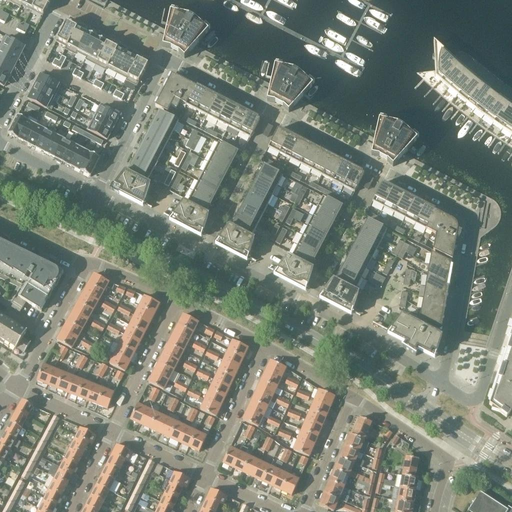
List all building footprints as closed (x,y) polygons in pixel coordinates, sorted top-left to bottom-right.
[(14,13),(21,0),(6,0),(3,7),(14,13)] [(26,20),(36,0),(35,0),(21,0),(14,13),(26,20)] [(38,26),(48,6),(36,0),(26,20),(38,26)] [(170,13),(165,36),(162,48),(170,49),(171,45),(181,51),(178,54),(184,59),(194,48),(208,32),(194,19),(192,23),(187,20),(189,17),(170,13)] [(68,45),(78,26),(67,19),(58,39),(68,45)] [(78,51),(88,31),(78,26),(68,45),(78,51)] [(88,56),(98,36),(88,31),(78,51),(88,56)] [(98,60),(108,42),(98,36),(88,56),(98,60)] [(0,45),(20,56),(24,48),(4,37),(0,45)] [(433,40),(435,71),(435,77),(440,81),(457,62),(433,40)] [(108,66),(118,47),(108,42),(98,60),(108,66)] [(0,55),(16,64),(20,56),(0,45),(0,55)] [(119,72),(129,52),(119,46),(108,66),(119,72)] [(130,77),(140,58),(129,52),(120,72),(130,77)] [(0,65),(12,71),(16,64),(0,55),(0,65)] [(139,82),(149,63),(140,58),(130,77),(139,82)] [(449,88),(466,69),(457,62),(440,81),(449,88)] [(12,71),(0,65),(0,75),(8,79),(12,71)] [(288,113),(296,105),(298,103),(313,86),(299,74),(298,73),(297,77),(291,74),(293,71),(274,67),(267,102),(275,104),(275,100),(285,105),(282,108),(288,113)] [(449,88),(457,95),(474,76),(466,69),(449,88)] [(63,80),(43,71),(38,80),(57,91),(63,80)] [(155,107),(167,113),(169,111),(171,106),(176,109),(179,102),(185,105),(195,87),(188,84),(189,82),(185,80),(184,81),(172,75),(171,75),(169,74),(167,79),(169,80),(156,104),(155,107)] [(482,82),(474,76),(457,95),(466,103),(482,82)] [(57,91),(38,80),(33,90),(53,100),(57,91)] [(491,89),(482,82),(466,103),(475,109),(491,89)] [(185,105),(196,111),(206,93),(205,92),(206,90),(202,88),(200,90),(195,87),(185,105)] [(484,116),(499,96),(491,89),(475,109),(484,116)] [(53,100),(33,90),(28,100),(47,110),(53,100)] [(196,111),(207,116),(216,98),(215,98),(216,95),(212,93),(211,95),(206,93),(196,111)] [(493,123),(508,102),(499,96),(484,116),(493,123)] [(222,101),(216,98),(207,116),(217,122),(227,104),(226,103),(227,101),(223,99),(222,101)] [(122,111),(103,101),(97,111),(117,121),(122,111)] [(502,129),(511,115),(511,104),(508,102),(493,123),(502,129)] [(217,122),(228,127),(238,109),(237,109),(238,106),(233,104),(232,106),(227,104),(217,122)] [(228,127),(239,133),(248,115),(247,114),(248,112),(244,110),(243,112),(238,109),(228,127)] [(92,120),(111,130),(117,121),(97,111),(92,120)] [(153,116),(152,121),(173,132),(178,122),(160,113),(156,119),(153,116)] [(248,115),(239,133),(250,139),(259,120),(258,120),(259,117),(255,115),(254,117),(248,115)] [(511,115),(502,129),(511,135),(511,115)] [(17,117),(7,137),(16,142),(27,122),(17,117)] [(111,130),(92,120),(87,130),(106,140),(111,130)] [(152,121),(149,126),(152,127),(150,132),(168,141),(173,132),(152,121)] [(393,167),(394,166),(402,157),(417,140),(403,128),(401,131),(396,128),(397,125),(379,121),(374,141),(371,156),(379,158),(380,154),(389,159),(387,162),(393,167)] [(27,122),(16,142),(25,147),(36,126),(27,122)] [(36,126),(25,147),(34,151),(45,131),(36,126)] [(268,148),(279,154),(289,135),(287,135),(289,133),(284,131),(283,133),(277,130),(268,148)] [(45,131),(34,151),(43,156),(53,135),(45,131)] [(143,135),(141,140),(162,151),(168,141),(150,132),(149,132),(146,138),(143,135)] [(189,141),(193,143),(197,136),(192,134),(189,141)] [(53,135),(43,156),(52,161),(63,140),(53,135)] [(294,138),(289,135),(279,154),(290,159),(299,141),(298,140),(299,138),(295,136),(294,138)] [(193,143),(198,145),(201,138),(197,136),(193,143)] [(63,140),(52,161),(61,165),(71,145),(63,140)] [(142,141),(139,145),(142,147),(140,152),(158,161),(163,152),(142,141)] [(185,147),(189,150),(193,143),(189,141),(185,147)] [(290,159),(300,165),(310,147),(309,146),(310,144),(306,142),(305,144),(299,141),(290,159)] [(198,145),(193,143),(189,150),(194,152),(198,145)] [(218,143),(213,153),(234,164),(237,160),(237,159),(236,160),(234,158),(237,153),(218,143)] [(71,145),(61,165),(70,170),(81,150),(71,145)] [(311,170),(321,152),(319,152),(321,149),(316,147),(315,149),(310,147),(300,165),(311,170)] [(81,150),(70,170),(79,175),(90,154),(81,150)] [(134,155),(132,160),(153,171),(158,161),(140,152),(137,158),(134,155)] [(181,152),(177,159),(182,161),(185,154),(181,152)] [(311,170),(322,176),(331,158),(330,157),(331,155),(327,153),(326,155),(321,152),(311,170)] [(232,169),(234,164),(213,153),(208,163),(226,172),(229,167),(232,168),(232,169)] [(90,154),(80,175),(89,180),(99,159),(90,154)] [(184,163),(189,165),(193,158),(188,156),(184,163)] [(337,160),(331,158),(322,176),(332,181),(342,163),(341,163),(342,160),(338,158),(337,160)] [(178,168),(182,161),(177,159),(174,166),(178,168)] [(132,160),(128,164),(132,166),(129,171),(148,180),(153,171),(132,160)] [(184,163),(181,170),(185,172),(189,165),(184,163)] [(208,163),(203,172),(224,183),(228,179),(227,178),(226,179),(224,177),(226,172),(208,163)] [(332,181),(343,187),(352,169),(351,168),(353,166),(348,164),(347,166),(342,163),(332,181)] [(283,176),(264,167),(261,173),(258,171),(259,171),(258,170),(256,175),(277,186),(283,176)] [(364,174),(362,174),(363,171),(359,169),(358,171),(352,169),(343,187),(354,193),(364,174)] [(172,180),(176,174),(171,171),(167,178),(172,180)] [(148,180),(130,172),(128,174),(124,172),(111,191),(143,208),(150,185),(146,184),(148,180)] [(223,188),(224,183),(203,172),(198,182),(216,191),(219,186),(222,188),(223,188)] [(183,177),(178,175),(175,182),(179,184),(183,177)] [(254,187),(272,196),(277,186),(256,175),(253,180),(254,180),(257,181),(254,187)] [(164,185),(168,187),(172,180),(167,178),(164,185)] [(179,184),(175,182),(171,189),(176,191),(179,184)] [(198,182),(193,191),(214,202),(218,198),(217,198),(214,197),(216,191),(198,182)] [(372,202),(383,208),(393,190),(392,189),(393,187),(389,185),(387,187),(382,184),(372,202)] [(272,196),(254,187),(251,192),(249,190),(248,189),(246,195),(267,206),(272,196)] [(296,188),(293,195),(297,197),(301,190),(296,188)] [(297,197),(302,199),(306,192),(301,190),(297,197)] [(403,195),(402,195),(404,192),(399,190),(398,192),(393,190),(383,208),(394,213),(403,195)] [(188,202),(206,211),(209,205),(212,207),(213,208),(214,202),(193,191),(188,202)] [(262,215),(267,206),(246,195),(243,199),(244,200),(244,199),(247,200),(244,206),(262,215)] [(294,204),(297,197),(293,195),(289,201),(294,204)] [(394,213),(405,219),(414,201),(413,200),(414,198),(410,196),(409,198),(403,195),(394,213)] [(297,197),(294,204),(298,206),(302,199),(297,197)] [(338,212),(341,207),(323,197),(317,207),(339,218),(342,214),(341,213),(341,214),(338,212)] [(415,224),(425,206),(424,206),(425,203),(421,201),(420,203),(414,201),(405,219),(415,224)] [(204,214),(206,211),(188,202),(187,205),(183,203),(169,221),(201,238),(202,234),(208,216),(204,214)] [(257,225),(262,215),(244,206),(241,211),(239,210),(239,209),(238,209),(236,214),(257,225)] [(281,213),(286,215),(290,208),(285,206),(281,213)] [(415,224),(426,230),(435,212),(434,211),(436,209),(431,207),(430,209),(425,206),(415,224)] [(317,207),(312,217),(331,226),(333,221),(336,223),(337,223),(339,218),(317,207)] [(120,214),(121,214),(128,218),(131,212),(123,209),(120,214)] [(292,210),(289,217),(293,219),(297,212),(292,210)] [(434,247),(433,251),(452,261),(453,256),(453,252),(455,252),(457,248),(454,247),(456,237),(458,238),(459,237),(458,237),(461,232),(457,230),(457,229),(457,228),(457,226),(457,225),(456,224),(455,223),(455,222),(454,221),(453,221),(452,220),(446,217),(447,215),(442,213),(441,215),(435,212),(426,230),(436,235),(434,247)] [(286,215),(281,213),(278,220),(282,222),(286,215)] [(252,235),(257,225),(236,214),(233,218),(234,219),(234,218),(237,220),(234,225),(234,226),(252,235)] [(293,219),(289,217),(285,224),(290,226),(293,219)] [(331,233),(328,232),(331,226),(312,217),(307,226),(329,237),(332,233),(331,232),(331,233)] [(362,224),(360,229),(381,240),(387,230),(368,221),(365,227),(363,225),(362,224)] [(272,232),(276,234),(280,228),(275,225),(272,232)] [(252,235),(234,226),(233,228),(229,227),(215,245),(247,262),(248,258),(254,239),(250,238),(252,235)] [(321,246),(324,240),(326,242),(327,242),(329,237),(307,226),(303,236),(321,246)] [(282,229),(279,236),(283,238),(287,231),(282,229)] [(361,235),(358,241),(376,250),(381,240),(360,229),(357,234),(358,234),(361,235)] [(272,241),(276,234),(272,232),(268,239),(272,241)] [(283,238),(279,236),(275,243),(280,245),(283,238)] [(322,252),(321,252),(318,251),(321,246),(303,236),(298,246),(319,256),(322,252)] [(0,265),(12,273),(13,272),(25,279),(28,274),(31,277),(34,273),(36,274),(20,299),(18,297),(11,307),(20,313),(26,302),(41,312),(44,304),(47,299),(49,300),(52,292),(55,287),(56,287),(59,279),(63,273),(44,261),(42,263),(37,260),(37,259),(24,251),(23,253),(11,245),(10,246),(0,240),(0,265)] [(371,260),(376,250),(358,241),(355,246),(353,244),(352,244),(350,249),(371,260)] [(399,241),(396,248),(400,250),(404,243),(399,241)] [(404,243),(400,250),(405,253),(409,246),(404,243)] [(317,262),(319,256),(298,246),(292,256),(293,256),(310,265),(311,265),(314,259),(316,261),(317,262)] [(392,255),(397,257),(400,250),(396,248),(392,255)] [(351,255),(348,260),(366,269),(371,260),(350,249),(347,253),(348,254),(348,253),(351,255)] [(405,253),(400,250),(397,257),(402,260),(405,253)] [(431,253),(429,265),(449,275),(451,264),(431,253)] [(309,268),(310,265),(293,256),(291,259),(287,257),(273,276),(305,292),(312,270),(309,268)] [(342,263),(340,268),(362,279),(366,269),(348,260),(345,265),(343,263),(342,263)] [(388,260),(385,267),(390,269),(394,262),(388,260)] [(429,265),(427,276),(447,287),(449,275),(429,265)] [(390,269),(385,267),(381,273),(387,276),(390,269)] [(362,279),(340,268),(337,272),(338,273),(338,272),(341,274),(338,280),(356,289),(362,279)] [(94,275),(89,284),(103,292),(106,287),(110,289),(113,284),(109,283),(94,275)] [(445,298),(447,287),(427,276),(425,287),(445,298)] [(378,279),(375,286),(380,288),(384,282),(378,279)] [(354,292),(356,289),(338,280),(337,283),(333,281),(319,299),(351,316),(358,294),(354,292)] [(89,284),(83,294),(98,302),(103,292),(89,284)] [(380,288),(375,286),(371,293),(377,295),(380,288)] [(116,292),(123,295),(126,289),(118,287),(116,292)] [(425,287),(423,299),(443,309),(445,298),(425,287)] [(132,299),(135,293),(128,290),(125,296),(132,299)] [(83,294),(78,303),(93,311),(96,306),(101,309),(101,308),(107,311),(110,305),(105,302),(103,305),(98,302),(83,294)] [(144,297),(139,307),(154,314),(159,305),(144,297)] [(441,320),(443,309),(423,299),(421,310),(441,320)] [(78,303),(73,313),(87,321),(93,311),(78,303)] [(116,308),(110,305),(107,311),(112,314),(116,308)] [(121,305),(117,311),(123,314),(126,308),(121,305)] [(149,324),(154,314),(139,307),(134,316),(149,324)] [(126,308),(123,314),(128,317),(132,311),(126,308)] [(419,321),(439,332),(441,320),(421,310),(419,321)] [(82,330),(87,321),(73,313),(67,322),(82,330)] [(0,339),(16,349),(16,348),(24,353),(30,344),(22,339),(26,332),(0,315),(0,339)] [(177,327),(192,334),(198,323),(183,315),(177,327)] [(129,326),(144,334),(149,324),(134,316),(129,326)] [(416,356),(415,355),(417,350),(434,359),(441,337),(437,335),(439,332),(419,321),(418,324),(401,316),(387,335),(404,343),(402,347),(401,347),(415,356),(416,356)] [(502,366),(499,376),(498,378),(489,405),(506,418),(510,412),(511,413),(511,320),(511,319),(505,336),(506,336),(506,335),(509,336),(508,339),(509,339),(510,336),(511,337),(507,350),(505,350),(506,347),(505,349),(502,348),(501,348),(496,364),(497,364),(500,365),(499,367),(500,367),(500,365),(502,366)] [(91,326),(96,329),(100,324),(94,321),(91,326)] [(62,331),(87,346),(93,349),(95,345),(84,339),(85,338),(79,335),(82,330),(67,322),(62,331)] [(105,327),(100,324),(96,329),(102,332),(105,327)] [(107,330),(112,333),(116,328),(110,325),(107,330)] [(140,343),(144,334),(129,326),(127,331),(122,329),(121,330),(116,328),(112,333),(118,336),(120,333),(125,336),(140,343)] [(177,327),(173,335),(188,342),(192,334),(177,327)] [(204,334),(211,337),(214,332),(208,328),(204,334)] [(80,346),(91,351),(93,349),(87,346),(62,331),(57,341),(71,349),(75,344),(80,347),(80,346)] [(220,342),(223,336),(216,333),(213,338),(220,342)] [(168,344),(183,352),(188,342),(173,335),(168,344)] [(125,336),(120,345),(135,353),(140,343),(125,336)] [(248,348),(233,341),(228,351),(243,359),(248,348)] [(192,348),(198,351),(201,345),(195,342),(192,348)] [(105,346),(100,343),(97,349),(102,352),(105,346)] [(168,344),(163,354),(178,362),(183,352),(168,344)] [(120,345),(115,355),(130,363),(135,353),(120,345)] [(203,354),(206,347),(201,345),(198,351),(203,354)] [(105,346),(102,352),(108,355),(111,349),(105,346)] [(62,347),(59,352),(65,356),(68,350),(62,347)] [(208,350),(205,356),(211,359),(214,353),(208,350)] [(228,351),(223,361),(239,368),(243,359),(228,351)] [(62,361),(65,356),(59,352),(56,358),(62,361)] [(214,353),(211,359),(216,362),(219,356),(214,353)] [(158,364),(173,371),(178,362),(163,354),(158,364)] [(125,373),(130,363),(115,355),(110,365),(125,373)] [(82,356),(79,362),(84,365),(87,359),(82,356)] [(234,378),(239,368),(223,361),(219,371),(234,378)] [(266,371),(281,379),(286,369),(271,361),(266,371)] [(84,365),(79,362),(75,367),(81,370),(84,365)] [(183,368),(188,371),(191,364),(186,362),(183,368)] [(102,364),(99,370),(105,373),(108,367),(102,364)] [(158,364),(153,373),(168,381),(173,371),(158,364)] [(197,367),(191,364),(188,371),(194,374),(197,367)] [(47,385),(53,370),(43,366),(37,381),(47,385)] [(47,385),(57,389),(63,374),(53,370),(47,385)] [(101,378),(105,373),(99,370),(96,375),(101,378)] [(199,370),(196,376),(202,379),(205,372),(199,370)] [(219,371),(214,381),(229,388),(234,378),(219,371)] [(266,371),(261,381),(276,388),(281,379),(266,371)] [(118,372),(114,379),(120,382),(124,375),(118,372)] [(205,372),(202,379),(207,381),(210,375),(205,372)] [(148,383),(163,391),(168,381),(153,373),(148,383)] [(73,378),(63,374),(57,389),(67,393),(73,378)] [(77,397),(83,382),(85,378),(79,375),(77,379),(73,378),(67,393),(77,397)] [(284,384),(290,387),(293,380),(287,378),(284,384)] [(296,390),(299,383),(293,380),(290,387),(296,390)] [(229,388),(214,381),(210,391),(225,398),(229,388)] [(272,398),(276,388),(261,381),(257,391),(272,398)] [(93,386),(83,382),(77,397),(87,401),(93,386)] [(173,388),(179,391),(182,384),(176,382),(173,388)] [(182,384),(179,391),(185,393),(188,387),(182,384)] [(87,401),(97,406),(103,390),(93,386),(87,401)] [(150,394),(157,397),(159,391),(153,388),(150,394)] [(187,395),(192,398),(195,392),(190,389),(187,395)] [(114,394),(103,390),(97,406),(108,410),(114,394)] [(299,390),(296,397),(302,399),(305,393),(299,390)] [(210,391),(205,400),(220,407),(225,398),(210,391)] [(275,404),(281,406),(284,400),(278,397),(277,400),(272,398),(257,391),(252,401),(267,408),(270,402),(275,405),(275,404)] [(319,391),(315,401),(330,407),(334,397),(319,391)] [(220,407),(205,400),(199,398),(201,395),(195,392),(192,398),(198,401),(197,402),(203,405),(200,410),(215,418),(220,407)] [(305,393),(302,399),(308,402),(311,395),(305,393)] [(157,397),(150,394),(148,400),(154,403),(157,397)] [(170,405),(176,407),(179,402),(172,399),(170,405)] [(290,403),(284,400),(281,406),(287,409),(290,403)] [(30,412),(33,407),(22,401),(16,412),(27,418),(30,420),(33,414),(30,412)] [(252,401),(247,411),(263,418),(267,408),(252,401)] [(326,417),(330,407),(315,401),(310,411),(326,417)] [(130,420),(140,425),(147,410),(137,405),(130,420)] [(176,407),(170,405),(167,410),(173,413),(176,407)] [(197,412),(191,409),(189,414),(195,417),(197,412)] [(140,425),(150,430),(157,414),(147,410),(140,425)] [(290,410),(287,417),(293,419),(296,413),(290,410)] [(258,428),(263,418),(247,411),(243,421),(258,428)] [(322,427),(326,417),(310,411),(308,416),(302,413),(302,415),(296,413),(293,419),(300,421),(301,418),(306,421),(322,427)] [(16,412),(10,422),(21,429),(27,418),(16,412)] [(150,430),(160,434),(167,419),(157,414),(150,430)] [(195,417),(189,414),(186,420),(192,423),(195,417)] [(201,435),(196,433),(189,448),(199,453),(206,437),(211,427),(215,420),(209,417),(208,417),(204,416),(202,420),(206,421),(205,424),(206,424),(201,435)] [(272,426),(275,420),(269,417),(266,423),(272,426)] [(364,441),(371,423),(360,418),(353,436),(364,441)] [(160,434),(169,439),(177,423),(167,419),(160,434)] [(275,420),(272,426),(278,429),(281,422),(275,420)] [(317,437),(322,427),(306,421),(302,431),(317,437)] [(5,434),(16,440),(18,435),(22,437),(25,431),(21,429),(10,422),(10,423),(11,423),(5,434)] [(169,439),(179,443),(186,428),(177,423),(169,439)] [(255,429),(248,426),(246,432),(252,435),(255,429)] [(75,437),(88,444),(91,445),(96,436),(80,428),(75,437)] [(179,443),(189,448),(196,433),(186,428),(179,443)] [(278,436),(284,439),(287,432),(281,430),(278,436)] [(313,447),(317,437),(302,431),(298,440),(298,441),(313,447)] [(387,441),(392,434),(388,431),(383,438),(387,441)] [(252,435),(246,432),(243,438),(249,441),(252,435)] [(284,439),(290,441),(292,434),(287,432),(284,439)] [(5,434),(0,441),(0,445),(10,451),(12,446),(17,448),(20,442),(16,440),(5,434)] [(349,434),(344,447),(358,453),(364,441),(353,436),(349,434)] [(394,446),(399,439),(395,436),(390,443),(394,446)] [(83,454),(88,444),(75,437),(70,447),(83,454)] [(273,441),(267,438),(264,443),(270,446),(273,441)] [(313,447),(298,441),(293,451),(309,457),(313,447)] [(270,446),(264,443),(261,449),(268,452),(270,446)] [(0,445),(0,459),(4,461),(7,456),(11,459),(14,453),(10,451),(0,445)] [(116,445),(112,454),(125,461),(128,463),(132,454),(116,445)] [(70,447),(65,458),(78,464),(83,454),(70,447)] [(339,458),(353,465),(361,468),(364,463),(356,459),(358,453),(344,447),(339,458)] [(233,468),(240,453),(230,448),(223,464),(233,468)] [(291,452),(285,450),(282,455),(289,458),(291,452)] [(242,473),(249,458),(240,453),(233,468),(242,473)] [(120,471),(125,461),(112,454),(107,464),(120,471)] [(289,458),(282,455),(280,461),(286,464),(289,458)] [(305,467),(308,460),(302,457),(299,464),(305,467)] [(418,460),(406,457),(402,476),(414,478),(418,460)] [(72,474),(78,464),(65,458),(60,468),(72,474)] [(252,478),(259,462),(249,458),(242,473),(252,478)] [(339,458),(334,470),(348,476),(353,465),(339,458)] [(252,478),(262,482),(269,467),(259,462),(252,478)] [(107,464),(101,475),(114,481),(120,471),(107,464)] [(153,474),(159,476),(163,467),(157,465),(153,474)] [(269,467),(262,482),(272,487),(279,472),(269,467)] [(60,468),(54,478),(67,485),(72,474),(60,468)] [(343,488),(348,476),(334,470),(329,482),(343,488)] [(279,472),(272,487),(282,491),(289,476),(279,472)] [(170,482),(183,488),(186,489),(190,480),(174,473),(170,482)] [(114,481),(101,475),(96,485),(109,492),(114,481)] [(289,476),(282,491),(292,496),(299,481),(289,476)] [(402,476),(400,489),(415,492),(418,479),(414,478),(402,476)] [(62,495),(67,485),(54,478),(49,489),(62,495)] [(19,481),(16,486),(22,489),(25,484),(19,481)] [(178,498),(183,488),(170,482),(165,492),(178,498)] [(324,494),(338,500),(346,503),(349,498),(341,494),(343,488),(329,482),(324,494)] [(96,485),(91,495),(104,502),(109,492),(96,485)] [(49,489),(44,499),(57,505),(62,495),(49,489)] [(400,489),(397,502),(413,505),(415,492),(400,489)] [(206,499),(219,505),(223,506),(227,497),(211,490),(206,499)] [(173,508),(178,498),(165,492),(160,502),(173,508)] [(467,511),(468,511),(469,511),(470,511),(511,511),(511,509),(508,507),(509,508),(508,510),(480,492),(467,511)] [(333,511),(338,500),(324,494),(319,506),(333,511)] [(97,511),(98,511),(104,502),(91,495),(86,506),(97,511)] [(44,499),(39,509),(43,511),(53,511),(57,505),(44,499)] [(208,511),(216,511),(219,505),(206,499),(202,509),(208,511)] [(160,502),(155,511),(171,511),(173,508),(160,502)] [(411,511),(413,505),(397,502),(395,511),(411,511)]
